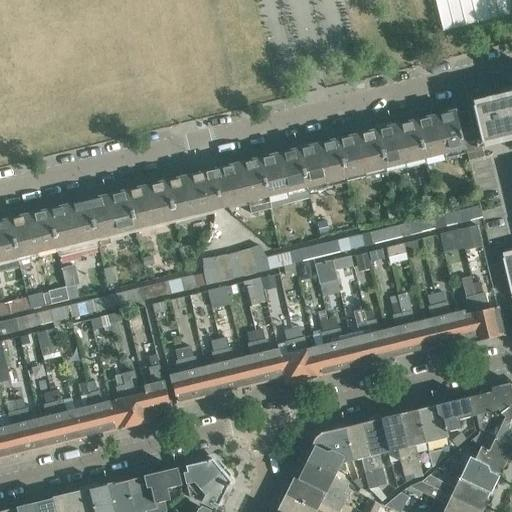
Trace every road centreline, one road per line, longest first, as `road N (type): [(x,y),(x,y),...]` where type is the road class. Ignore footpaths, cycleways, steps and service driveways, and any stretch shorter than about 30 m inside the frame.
road 1 (residential): [(0,189),(511,64)]
road 2 (residential): [(254,420),(511,359)]
road 3 (residential): [(0,484),(254,420)]
road 4 (unknown): [(479,72),(511,199)]
